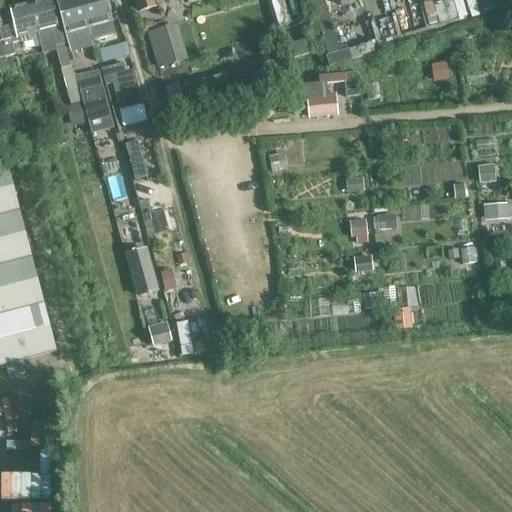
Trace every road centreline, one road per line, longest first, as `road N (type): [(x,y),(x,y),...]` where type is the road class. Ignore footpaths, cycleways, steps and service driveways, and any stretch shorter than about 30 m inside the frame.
road 1 (track): [(511,106),(221,135)]
road 2 (track): [(223,374),(168,149)]
